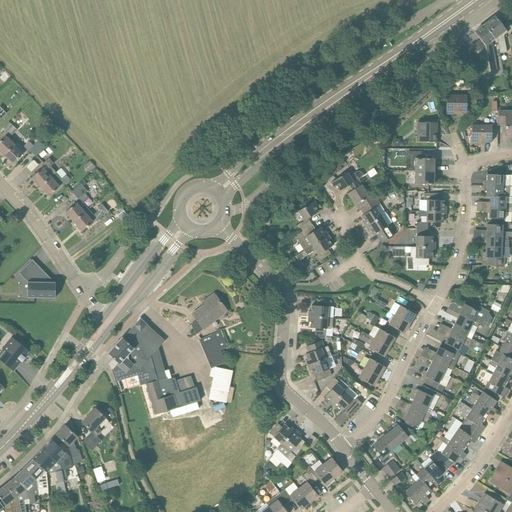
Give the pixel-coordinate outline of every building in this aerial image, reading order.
[(507,53),(506,44),(505,39),(500,35),(506,30),(495,17),(484,25),(495,39),(497,37),(500,53),(501,61),(504,60),(505,67),(508,67),(506,54),(507,53)] [(474,32),(480,40),(485,45),(486,49),(489,68),(496,66),(492,45),(491,42),(495,39),(484,25),(474,32)] [(486,49),(485,45),(480,40),(473,45),(477,50),(475,51),(478,55),(486,49)] [(456,113),(466,113),(466,96),(447,95),(446,114),(456,115),(456,113)] [(505,137),(511,136),(511,111),(498,112),(498,125),(506,125),(505,137)] [(0,151),(4,155),(17,142),(12,136),(18,131),(17,130),(19,128),(15,124),(13,126),(9,122),(2,129),(7,134),(0,141),(0,151)] [(38,122),(25,135),(28,138),(40,125),(38,122)] [(420,133),(417,133),(417,142),(436,143),(437,123),(420,123),(420,133)] [(481,143),(491,143),(492,126),(472,125),(471,144),(481,144),(481,143)] [(13,164),(23,153),(26,152),(27,153),(29,151),(36,157),(39,155),(39,154),(45,147),(38,141),(33,146),(29,142),(23,148),(17,142),(4,155),(13,164)] [(49,154),(55,150),(50,145),(45,150),(49,154)] [(31,153),(23,160),(32,170),(39,163),(31,153)] [(51,177),(56,173),(51,167),(54,164),(49,158),(42,165),(44,167),(32,178),(40,187),(51,177)] [(434,172),(434,159),(414,158),(414,171),(434,172)] [(88,163),(84,167),(89,172),(92,168),(88,163)] [(433,185),(434,172),(414,171),(414,184),(433,185)] [(361,186),(360,185),(370,179),(366,174),(364,176),(362,174),(361,172),(359,172),(357,172),(354,173),(349,176),(347,173),(331,183),(334,188),(336,186),(339,191),(347,186),(351,192),(361,186)] [(51,177),(40,187),(48,196),(60,186),(62,185),(63,186),(70,180),(66,175),(62,179),(56,173),(51,177)] [(507,175),(502,175),(487,175),(487,181),(484,181),(483,182),(483,186),(509,187),(509,186),(509,178),(507,178),(507,175)] [(74,222),(88,209),(83,203),(89,198),(85,194),(87,192),(81,184),(72,192),(79,201),(65,213),(74,222)] [(363,209),(376,200),(373,195),(368,198),(361,186),(351,192),(347,194),(355,206),(359,203),(363,209)] [(509,197),(509,187),(483,186),(483,189),(484,190),(486,190),(486,197),(490,197),(501,198),(501,197),(509,197)] [(440,194),(435,194),(424,194),(424,201),(426,201),(426,211),(445,212),(445,207),(443,206),(443,201),(440,201),(440,194)] [(511,199),(511,197),(509,197),(501,197),(501,198),(490,197),(490,203),(487,203),(486,203),(486,207),(511,208),(511,199)] [(365,227),(381,217),(375,208),(380,206),(376,200),(363,209),(360,211),(363,216),(361,216),(365,221),(363,223),(365,227)] [(308,219),(318,212),(315,208),(317,206),(314,201),(298,212),(304,221),(296,226),(300,232),(312,225),(308,219)] [(74,222),(82,232),(95,220),(96,221),(107,211),(102,205),(97,209),(98,211),(94,215),(88,209),(74,222)] [(511,208),(486,207),(486,211),(487,212),(489,212),(489,219),(505,219),(505,213),(511,212),(511,208)] [(119,219),(122,216),(126,213),(123,209),(122,209),(116,214),(119,219)] [(445,212),(426,211),(418,211),(418,217),(428,217),(428,223),(443,223),(443,217),(445,217),(445,212)] [(126,213),(122,216),(127,224),(131,220),(126,213)] [(370,230),(373,235),(375,234),(381,244),(393,236),(381,217),(365,227),(368,232),(370,230)] [(483,235),(508,237),(511,236),(511,232),(502,232),(502,225),(487,224),(486,231),(484,231),(483,232),(483,235)] [(323,232),(320,228),(315,231),(312,225),(300,232),(300,233),(295,237),(304,251),(328,236),(325,231),(323,232)] [(428,236),(428,230),(417,229),(416,247),(435,248),(435,242),(432,242),(432,237),(428,236)] [(486,247),(501,247),(508,247),(508,237),(483,235),(483,239),(484,240),(486,240),(486,247)] [(316,257),(319,262),(331,254),(328,249),(332,246),(329,242),(331,240),(328,236),(304,251),(295,257),(298,261),(315,250),(318,255),(316,257)] [(382,245),(372,252),(374,256),(384,250),(385,249),(385,248),(385,247),(385,246),(382,245)] [(435,253),(435,248),(416,247),(410,247),(410,257),(407,257),(407,270),(416,270),(416,264),(427,265),(427,259),(432,259),(432,253),(435,253)] [(501,258),(501,247),(486,247),(485,253),(482,252),(482,266),(504,267),(504,258),(501,258)] [(279,254),(275,262),(282,265),(286,257),(279,254)] [(33,283),(32,298),(55,299),(55,283),(49,283),(45,278),(47,275),(32,260),(21,271),(32,283),(33,283)] [(393,263),(392,264),(395,269),(398,270),(400,271),(400,267),(396,263),(394,263),(393,263)] [(422,292),(426,284),(419,281),(415,288),(422,292)] [(195,335),(227,311),(214,294),(202,304),(204,306),(192,315),(196,320),(191,324),(195,335)] [(333,307),(331,307),(331,301),(317,300),(317,306),(311,306),(311,312),(309,311),(308,317),(333,319),(333,307)] [(501,305),(494,302),(490,309),(497,312),(501,305)] [(464,304),(461,310),(459,309),(458,309),(456,313),(479,324),(487,328),(492,319),(488,313),(479,309),(478,311),(464,304)] [(394,315),(410,324),(415,315),(400,306),(394,315)] [(379,318),(374,315),(370,313),(367,318),(376,323),(379,318)] [(477,327),(479,324),(456,313),(455,316),(455,317),(457,318),(454,324),(468,331),(472,324),(477,327)] [(404,334),(410,324),(394,315),(389,325),(404,334)] [(332,328),(333,319),(308,317),(308,322),(310,322),(310,328),(315,328),(314,335),(319,336),(326,336),(326,329),(330,329),(332,328)] [(134,326),(122,339),(134,349),(127,357),(134,364),(133,365),(139,371),(137,373),(138,375),(139,380),(144,379),(146,383),(167,377),(158,349),(165,341),(147,325),(140,318),(134,325),(134,326)] [(373,327),(376,323),(367,318),(365,322),(373,327)] [(469,343),(475,346),(481,349),(483,345),(465,337),(468,331),(454,324),(452,329),(450,328),(448,329),(447,332),(469,343)] [(389,348),(395,338),(380,329),(374,339),(389,348)] [(206,357),(220,351),(227,348),(220,331),(199,340),(206,357)] [(511,333),(507,331),(503,340),(505,342),(502,347),(511,351),(511,333)] [(374,339),(362,332),(358,339),(370,345),(368,348),(384,357),(389,348),(374,339)] [(473,350),(475,346),(469,343),(447,332),(445,336),(445,337),(448,338),(445,344),(459,350),(462,345),(473,350)] [(0,359),(13,371),(21,361),(22,362),(25,358),(23,356),(27,351),(11,338),(3,349),(6,352),(0,359)] [(119,363),(117,365),(114,370),(117,381),(138,375),(137,373),(139,371),(133,365),(134,364),(127,357),(134,349),(122,339),(122,338),(108,354),(119,363)] [(327,346),(323,348),(321,341),(310,345),(313,352),(306,354),(308,360),(305,361),(308,366),(325,358),(331,356),(327,346)] [(427,346),(423,354),(430,357),(434,350),(427,346)] [(454,351),(453,354),(439,347),(436,353),(434,352),(433,352),(431,356),(454,367),(456,363),(455,363),(459,354),(454,351)] [(511,359),(511,357),(511,351),(502,347),(499,353),(496,351),(491,360),(498,364),(511,371),(511,359)] [(206,357),(208,363),(223,357),(220,351),(206,357)] [(332,375),(325,359),(331,356),(325,358),(308,366),(309,371),(312,370),(314,375),(318,373),(321,380),(332,375)] [(452,371),(454,367),(431,356),(430,359),(430,360),(432,361),(429,367),(443,374),(446,368),(452,371)] [(223,357),(208,363),(211,369),(225,363),(223,357)] [(379,377),(385,367),(370,359),(364,368),(379,377)] [(511,375),(511,371),(498,364),(491,360),(492,361),(490,365),(495,368),(493,373),(508,381),(511,375)] [(422,376),(424,377),(427,378),(424,383),(441,392),(444,386),(438,383),(443,374),(429,367),(427,372),(424,371),(422,375),(422,376)] [(374,387),(379,377),(364,368),(358,378),(374,387)] [(212,387),(227,391),(231,372),(216,369),(212,387)] [(504,387),(508,381),(493,373),(487,382),(485,387),(504,398),(509,389),(504,387)] [(191,376),(175,381),(174,378),(168,380),(167,377),(146,383),(155,415),(182,407),(184,414),(198,409),(196,402),(200,401),(196,388),(194,388),(191,376)] [(332,406),(345,391),(337,384),(339,383),(334,379),(325,389),(329,392),(325,396),(330,400),(328,402),(332,406)] [(413,400),(427,407),(434,392),(423,386),(421,391),(418,390),(416,389),(415,390),(413,393),(416,394),(413,400)] [(225,402),(227,391),(212,387),(209,399),(225,402)] [(353,399),(345,391),(332,406),(336,409),(338,407),(342,411),(343,410),(350,416),(362,403),(356,398),(354,400),(353,399)] [(492,407),(496,401),(483,392),(480,397),(475,393),(472,397),(495,413),(497,410),(492,407)] [(493,416),(495,413),(472,397),(469,401),(475,405),(472,409),(485,418),(489,413),(493,416)] [(424,412),(427,407),(413,400),(411,405),(408,404),(407,405),(406,408),(428,419),(430,415),(424,412)] [(405,424),(411,432),(414,425),(418,427),(421,420),(427,423),(428,419),(406,408),(404,412),(404,413),(406,414),(404,420),(407,421),(405,424)] [(100,432),(96,428),(105,418),(95,409),(81,423),(90,431),(86,435),(94,443),(99,437),(97,435),(100,432)] [(481,424),(485,418),(472,409),(466,418),(472,422),(468,427),(480,435),(485,427),(481,424)] [(399,425),(398,425),(396,424),(395,423),(392,426),(394,429),(389,432),(399,444),(413,434),(411,432),(405,424),(405,423),(400,427),(399,425)] [(468,427),(462,423),(458,428),(452,437),(466,446),(470,441),(474,443),(480,435),(468,427)] [(289,429),(284,425),(283,428),(278,424),(269,433),(281,444),(277,450),(294,431),(290,427),(289,429)] [(74,442),(78,438),(65,426),(57,434),(66,444),(69,445),(72,458),(78,456),(74,442)] [(299,443),(301,440),(297,436),(298,434),(294,431),(277,450),(291,463),(303,446),(299,443)] [(391,451),(399,444),(389,432),(385,436),(383,434),(382,434),(379,436),(391,451)] [(64,452),(61,449),(66,444),(57,434),(42,450),(60,466),(63,479),(71,477),(67,461),(61,456),(64,452)] [(309,449),(317,439),(312,435),(304,445),(309,449)] [(394,455),(391,451),(379,436),(376,439),(376,440),(377,442),(372,446),(381,456),(378,458),(383,464),(394,455)] [(462,452),(466,446),(452,437),(449,441),(444,437),(441,441),(447,446),(464,457),(466,455),(462,452)] [(462,460),(464,457),(447,446),(441,454),(437,451),(433,455),(449,469),(454,463),(458,457),(462,460)] [(63,481),(63,479),(60,466),(42,450),(33,460),(46,472),(52,466),(56,469),(55,472),(57,483),(63,481)] [(443,474),(449,469),(433,455),(429,458),(432,462),(424,469),(431,476),(438,485),(441,482),(437,478),(443,474)] [(323,465),(334,479),(343,472),(332,458),(323,465)] [(431,476),(424,469),(415,459),(412,462),(416,466),(416,467),(421,472),(416,476),(420,480),(420,479),(427,487),(428,487),(432,483),(436,487),(438,485),(431,476)] [(48,488),(46,472),(33,460),(24,469),(35,481),(36,480),(37,481),(37,489),(48,488)] [(385,473),(396,465),(392,461),(382,469),(385,473)] [(490,482),(500,488),(510,494),(511,489),(511,469),(510,468),(501,463),(490,482)] [(325,486),(334,479),(323,465),(314,472),(312,469),(307,473),(315,483),(319,479),(325,486)] [(385,473),(389,478),(400,470),(396,465),(385,473)] [(75,468),(77,475),(84,473),(82,466),(75,468)] [(105,480),(101,468),(93,470),(97,482),(105,480)] [(29,486),(35,481),(24,469),(15,478),(26,489),(28,490),(28,496),(30,502),(33,501),(33,504),(36,503),(34,491),(29,486)] [(310,487),(315,483),(307,473),(302,477),(307,482),(298,489),(309,503),(318,496),(310,487)] [(391,481),(395,486),(405,478),(401,473),(391,481)] [(28,490),(26,489),(15,478),(5,485),(16,498),(18,499),(18,503),(19,511),(25,511),(24,500),(28,496),(28,490)] [(420,479),(420,480),(416,483),(412,478),(408,481),(412,486),(426,502),(429,500),(425,496),(431,491),(428,487),(427,487),(420,479)] [(270,482),(265,487),(269,492),(274,488),(270,482)] [(108,489),(106,483),(98,486),(99,492),(108,489)] [(12,511),(12,507),(18,503),(18,499),(16,498),(5,485),(0,489),(0,497),(5,504),(6,511),(12,511)] [(424,504),(426,502),(412,486),(404,493),(415,505),(420,500),(424,504)] [(300,510),(309,503),(298,489),(290,496),(285,490),(280,494),(288,504),(292,500),(300,510)] [(286,511),(283,507),(288,504),(280,494),(275,497),(274,496),(266,503),(269,507),(272,511),(286,511)] [(499,511),(503,506),(492,499),(484,494),(472,511),(499,511)]
